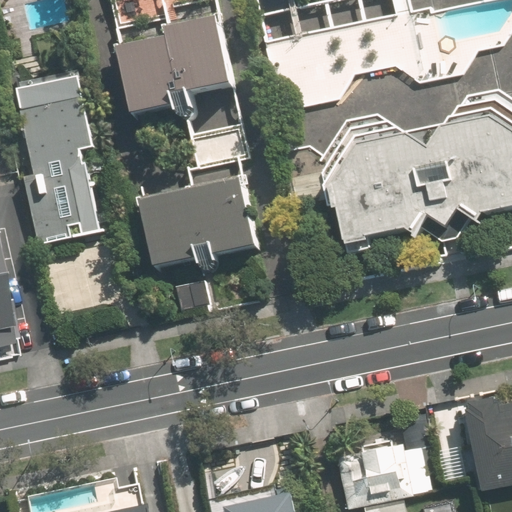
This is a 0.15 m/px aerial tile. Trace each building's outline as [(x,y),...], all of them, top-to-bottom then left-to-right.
[(203,95),(243,88),(231,21),(176,31),(178,42),(129,51),(140,117),(205,106),(203,95)] [(99,150),(99,144),(111,141),(101,91),(35,104),(49,170),(39,172),(52,239),(89,232),(87,221),(101,218),(90,164),(94,160),(97,155),(99,150)] [(368,233),(429,220),(439,227),(445,217),(451,208),(460,214),(470,221),(477,211),(483,201),(493,207),(501,213),(507,204),(511,203),(511,108),(469,117),(454,137),(435,125),(380,136),(356,175),(368,233)] [(249,178),(146,199),(160,266),(263,245),(249,178)] [(0,339),(28,334),(1,205),(0,205),(0,339)] [(117,276),(54,288),(61,326),(124,314),(117,276)] [(469,405),(486,494),(511,488),(511,405),(503,407),(502,399),(469,405)] [(412,511),(409,496),(438,489),(434,471),(444,469),(431,411),(407,417),(412,440),(345,454),(357,507),(370,504),(371,511),(412,511)] [(300,511),(296,487),(227,502),(229,511),(300,511)]
